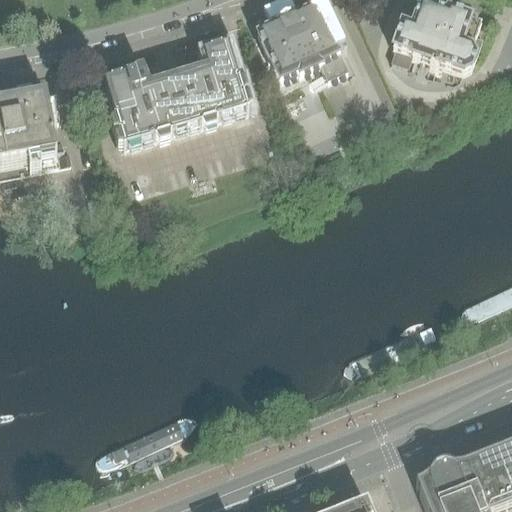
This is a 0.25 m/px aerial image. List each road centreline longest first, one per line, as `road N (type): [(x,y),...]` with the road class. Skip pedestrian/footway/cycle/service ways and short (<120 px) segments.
road 1 (secondary): [(511,372),(166,511)]
road 2 (secondary): [(261,511),(511,404)]
road 3 (residential): [(0,55),(65,45),(215,0)]
